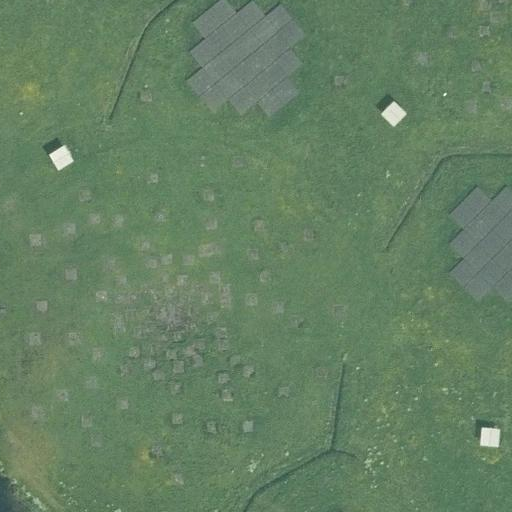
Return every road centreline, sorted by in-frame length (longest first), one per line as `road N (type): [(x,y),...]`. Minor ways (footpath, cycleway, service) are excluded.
road 1 (track): [(456,511),(480,365),(474,326),(454,292),(427,273),(373,260),(243,137),(163,117),(127,123),(0,110)]
road 2 (track): [(243,137),(298,136),(357,114),(357,75),(329,0)]
road 3 (track): [(511,116),(472,125),(393,94),(357,114)]
road 4 (track): [(95,119),(113,76),(109,53),(71,0)]
